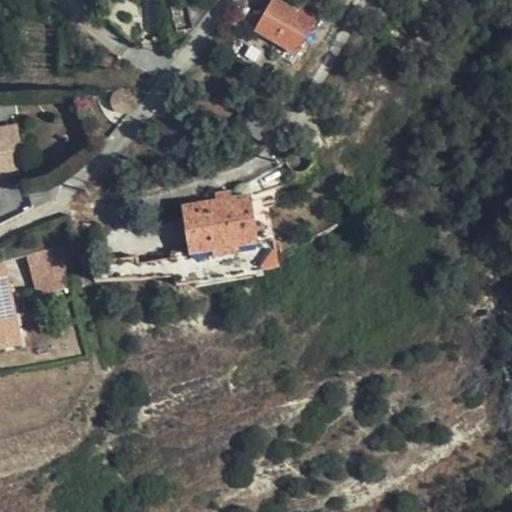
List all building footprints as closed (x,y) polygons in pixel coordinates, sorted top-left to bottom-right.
[(300,53),(320,19),(304,10),(302,13),(280,1),(264,32),(300,53)] [(389,67),(417,37),(397,17),(371,49),(389,67)] [(270,125),(245,108),(237,123),(262,138),(270,125)] [(209,135),(184,114),(176,124),(200,145),(209,135)] [(264,239),(276,236),(269,204),(281,201),(278,187),(254,192),(264,239)] [(97,260),(98,283),(179,280),(181,289),(278,275),(277,262),(276,245),(256,246),(250,200),(186,207),(191,257),(139,261),(138,257),(97,260)] [(0,353),(32,352),(29,280),(0,281),(0,284),(0,353)]
